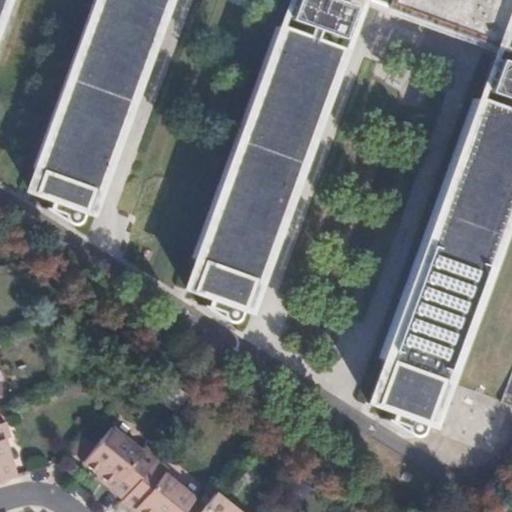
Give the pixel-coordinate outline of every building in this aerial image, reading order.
[(0,0),(0,27),(9,0),(0,0)] [(169,0),(99,0),(39,168),(44,170),(36,193),(88,212),(98,189),(101,190),(169,0)] [(353,6),(335,0),(294,0),(289,17),(341,36),(353,6)] [(511,0),(363,0),(511,53),(511,0)] [(342,48),(279,26),(198,257),(202,259),(191,289),(245,307),(255,278),(260,279),(342,48)] [(511,64),(494,58),(483,86),(511,97),(511,64)] [(511,189),(511,109),(477,97),(383,358),(388,359),(373,401),(426,420),(441,379),(445,380),(511,189)] [(1,421),(0,421),(0,480),(13,476),(0,439),(6,437),(1,421)] [(155,458),(157,455),(144,444),(139,450),(110,426),(82,461),(97,474),(113,486),(110,490),(122,500),(155,458)] [(166,466),(155,458),(122,500),(120,502),(131,511),(133,511),(136,509),(139,511),(177,511),(191,495),(161,472),(166,466)] [(113,486),(97,474),(94,478),(110,490),(113,486)] [(235,511),(212,494),(198,511),(235,511)]
